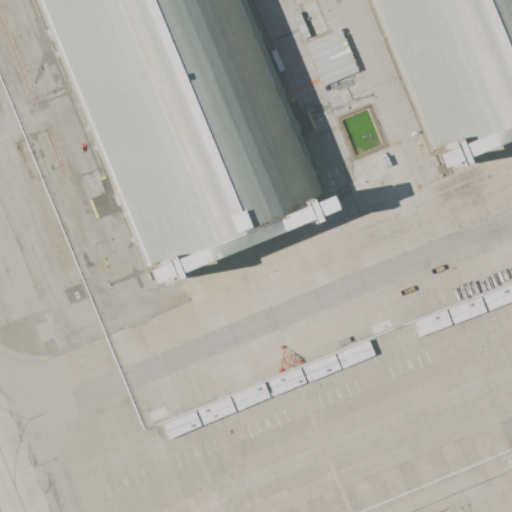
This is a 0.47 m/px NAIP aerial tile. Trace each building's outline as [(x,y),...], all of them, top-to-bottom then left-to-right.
[(32,0),(239,0),(325,208),(147,281),(32,0)] [(511,0),(365,0),(433,165),(511,132),(511,0)] [(303,43),(338,28),(356,71),(320,86),(303,43)] [(511,288),(481,301),(487,315),(511,305),(511,288)] [(446,314),(452,329),(486,317),(479,302),(446,314)] [(412,326),(418,342),(450,330),(444,316),(412,326)] [(335,358),(341,373),(374,360),(367,345),(335,358)] [(301,371),(306,386),(338,374),(332,358),(301,371)] [(265,386),(271,399),(303,387),(298,373),(265,386)] [(229,400),(235,414),(268,402),(261,387),(229,400)] [(195,415),(226,402),(233,416),(202,430),(195,415)] [(161,429),(192,416),(199,431),(167,444),(161,429)]
